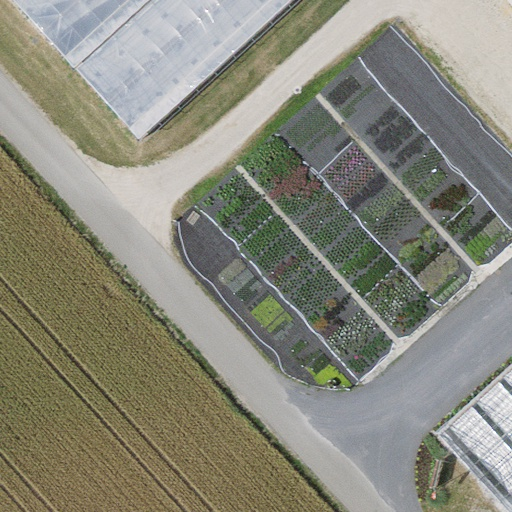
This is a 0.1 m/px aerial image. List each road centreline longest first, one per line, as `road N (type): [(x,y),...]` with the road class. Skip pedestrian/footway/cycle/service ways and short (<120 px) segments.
road 1 (track): [(373,511),(0,100)]
road 2 (unknown): [(112,224),(380,0)]
road 3 (track): [(511,309),(334,469)]
road 4 (unknown): [(411,0),(511,107)]
